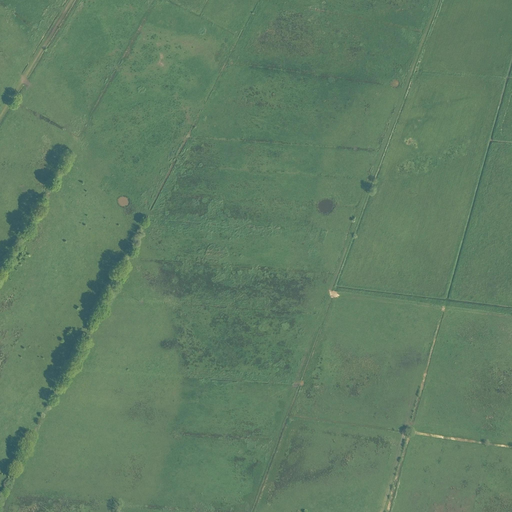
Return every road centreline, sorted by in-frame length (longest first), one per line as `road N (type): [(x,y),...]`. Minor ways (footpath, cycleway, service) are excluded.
road 1 (track): [(248,511),(437,0)]
road 2 (track): [(71,0),(0,116)]
